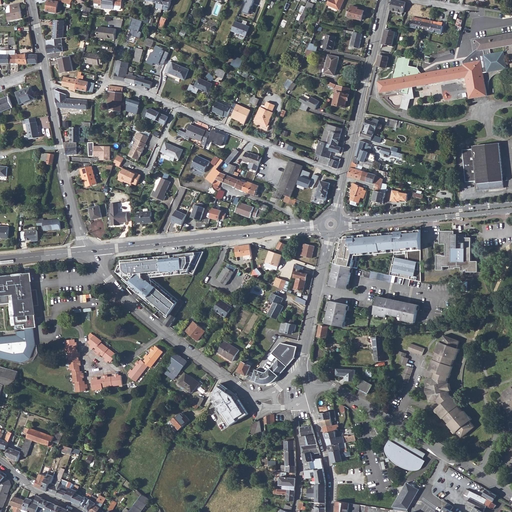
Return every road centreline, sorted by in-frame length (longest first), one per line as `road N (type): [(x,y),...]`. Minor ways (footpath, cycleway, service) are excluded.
road 1 (tertiary): [(511,495),(332,388)]
road 2 (residential): [(95,250),(128,302),(240,390)]
road 3 (tertiary): [(287,229),(95,250)]
road 4 (residential): [(44,66),(84,251)]
road 5 (secondary): [(385,0),(342,183)]
road 6 (tertiary): [(338,230),(511,209)]
road 7 (tertiary): [(511,204),(339,220)]
road 8 (residential): [(309,392),(332,511)]
